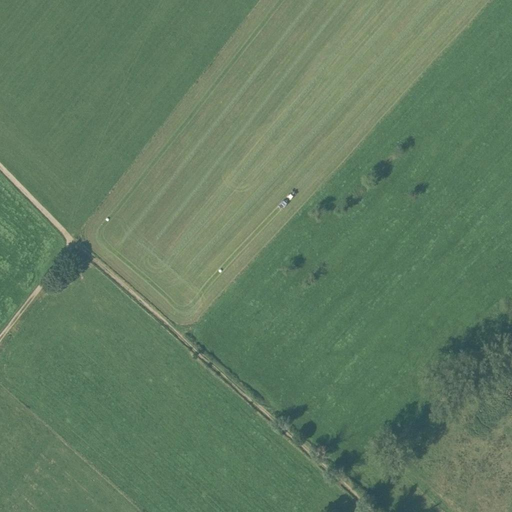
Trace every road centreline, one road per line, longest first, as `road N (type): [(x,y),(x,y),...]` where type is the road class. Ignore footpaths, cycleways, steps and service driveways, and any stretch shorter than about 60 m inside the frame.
road 1 (track): [(385,511),(0,162)]
road 2 (track): [(75,237),(0,332)]
